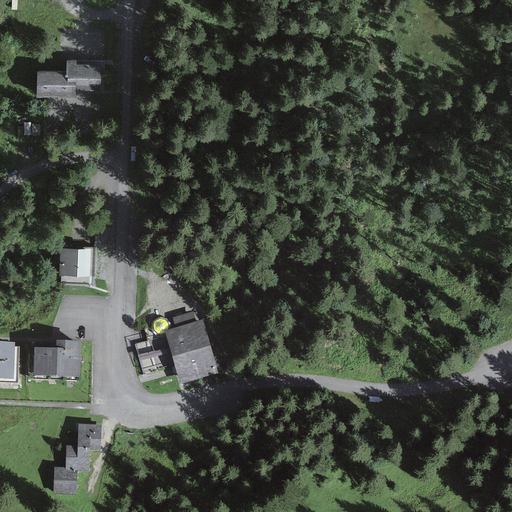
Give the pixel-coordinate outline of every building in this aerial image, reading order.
[(37,71),(36,95),(74,96),(74,88),(100,89),(100,65),(76,64),(76,61),(65,61),(65,72),(37,71)] [(94,249),(60,248),(60,276),(94,276),(94,249)] [(176,330),(164,333),(180,388),(219,376),(217,372),(221,371),(214,346),(210,347),(203,323),(197,325),(193,314),(173,319),(176,330)] [(34,352),(32,377),(79,379),(80,347),(55,346),(54,353),(34,352)] [(0,382),(16,382),(16,351),(0,350),(0,382)] [(76,424),(76,449),(90,450),(98,449),(98,424),(76,424)] [(67,448),(66,470),(66,473),(77,473),(90,473),(90,450),(76,449),(67,448)] [(66,470),(55,470),(55,494),(77,494),(77,473),(66,473),(66,470)]
